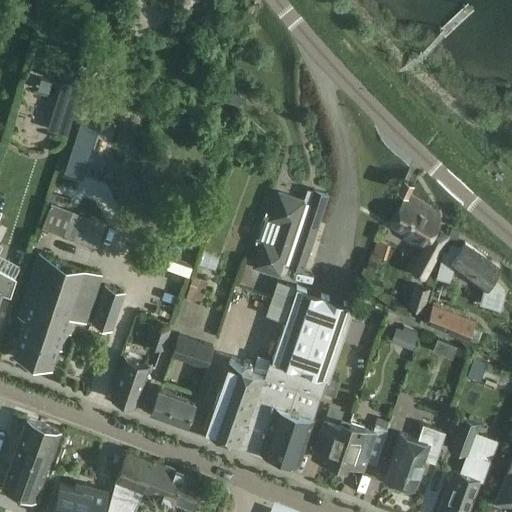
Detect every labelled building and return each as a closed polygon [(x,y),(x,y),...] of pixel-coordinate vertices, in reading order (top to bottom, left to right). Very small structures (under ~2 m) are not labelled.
[(244,97),(236,90),(231,97),(239,104),(244,97)] [(59,105),(53,126),(67,130),(74,109),(59,105)] [(413,182),(405,177),(399,188),(408,193),(413,182)] [(279,192),(272,211),(270,216),(265,214),(256,239),(262,241),(254,265),(279,274),(283,263),(302,269),(327,194),(314,189),(309,202),(279,192)] [(406,196),(390,223),(413,236),(409,242),(422,249),(411,268),(424,276),(442,246),(438,244),(445,235),(437,230),(440,225),(440,217),(406,196)] [(43,226),(69,236),(97,247),(105,226),(51,205),(43,226)] [(451,230),(448,239),(457,241),(459,233),(451,230)] [(377,239),(372,253),(386,258),(390,243),(377,239)] [(505,292),(492,279),(500,268),(464,243),(461,248),(450,245),(448,253),(443,251),(436,276),(449,279),(453,266),(485,288),(481,302),(500,307),(505,292)] [(39,253),(25,295),(18,314),(26,316),(13,353),(51,366),(64,329),(72,331),(77,317),(86,320),(101,273),(39,253)] [(0,296),(1,292),(10,294),(15,277),(0,272),(0,296)] [(186,298),(200,303),(208,279),(193,275),(186,298)] [(233,440),(260,450),(317,292),(278,279),(265,314),(285,321),(272,358),(263,355),(233,440)] [(414,284),(407,306),(423,311),(429,289),(414,284)] [(240,285),(235,298),(262,307),(266,294),(240,285)] [(105,286),(92,323),(111,329),(124,293),(105,286)] [(317,292),(260,450),(298,462),(325,377),(327,378),(347,323),(354,304),(317,292)] [(426,320),(467,337),(474,320),(433,303),(426,320)] [(146,343),(163,349),(171,327),(154,321),(146,343)] [(396,326),(390,341),(412,349),(418,334),(396,326)] [(170,355),(206,367),(213,345),(178,333),(170,355)] [(452,353),(456,345),(444,339),(440,348),(452,353)] [(412,356),(399,349),(392,361),(404,368),(412,356)] [(205,430),(233,440),(263,355),(258,353),(252,369),(251,369),(252,364),(251,363),(251,362),(250,361),(249,360),(248,360),(247,360),(246,361),(242,365),(230,361),(205,430)] [(124,355),(117,376),(110,395),(136,404),(149,364),(124,355)] [(471,360),(468,368),(479,372),(482,364),(471,360)] [(325,393),(334,396),(339,381),(330,378),(325,393)] [(158,387),(157,391),(150,409),(186,423),(195,400),(158,387)] [(455,469),(439,511),(467,511),(480,480),(482,481),(499,439),(478,431),(482,422),(459,413),(447,445),(466,452),(459,470),(455,469)] [(61,429),(27,417),(2,485),(36,497),(61,429)] [(324,417),(319,435),(312,454),(336,462),(350,420),(348,425),(324,417)] [(350,420),(336,462),(337,462),(339,457),(363,465),(365,459),(376,463),(387,429),(374,425),(373,428),(350,420)] [(419,436),(399,431),(383,479),(414,489),(425,459),(435,462),(446,431),(423,423),(419,436)] [(201,479),(127,450),(117,477),(190,506),(201,479)] [(508,506),(511,507),(511,459),(499,491),(495,500),(508,505),(508,506)] [(60,483),(55,503),(52,511),(102,511),(108,490),(83,484),(82,489),(60,483)]
